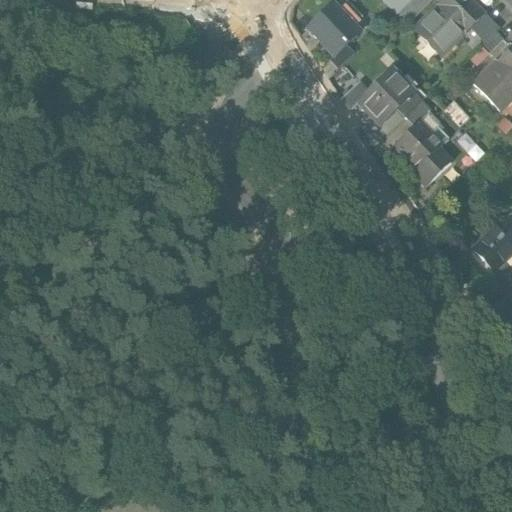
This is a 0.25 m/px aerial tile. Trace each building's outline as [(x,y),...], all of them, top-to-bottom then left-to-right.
[(384,0),(397,13),(411,0),(384,0)] [(411,0),(397,13),(407,24),(430,0),(411,0)] [(467,0),(444,0),(418,26),(424,32),(421,35),(441,56),(468,30),(483,15),(467,0)] [(334,3),(305,30),(332,59),(329,61),(338,70),(355,54),(348,47),(363,33),(334,3)] [(497,30),(483,15),(468,30),(483,44),(494,33),(497,30)] [(483,44),(479,48),(487,56),(502,42),(494,33),(483,44)] [(511,46),(472,86),(499,113),(511,99),(511,46)] [(415,94),(392,72),(370,94),(357,106),(379,128),(396,112),(415,94)] [(359,83),(343,99),(353,110),(357,106),(370,94),(359,83)] [(415,94),(396,112),(403,120),(404,119),(421,103),(422,102),(415,94)] [(421,103),(404,119),(414,129),(419,124),(431,113),(421,103)] [(452,103),(442,112),(458,129),(468,120),(452,103)] [(511,127),(511,126),(503,118),(495,127),(505,135),(511,127)] [(441,148),(419,124),(414,129),(395,147),(402,155),(401,156),(416,172),(413,176),(425,189),(450,165),(437,152),(441,148)] [(511,231),(504,222),(473,251),(494,273),(511,255),(511,231)] [(511,273),(506,269),(491,288),(501,296),(511,282),(511,273)]
